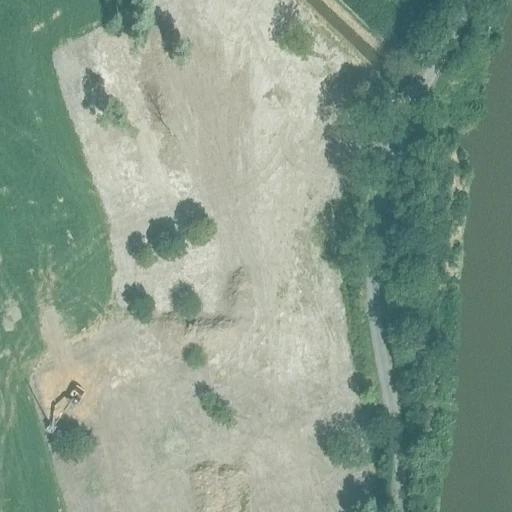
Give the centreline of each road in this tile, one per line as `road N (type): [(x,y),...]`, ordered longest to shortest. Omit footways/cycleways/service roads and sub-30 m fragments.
road 1 (unclassified): [(397,511),(395,429),(373,274),(388,171),(407,118)]
road 2 (unclassified): [(278,0),(407,118)]
road 3 (unclassified): [(407,118),(472,0)]
